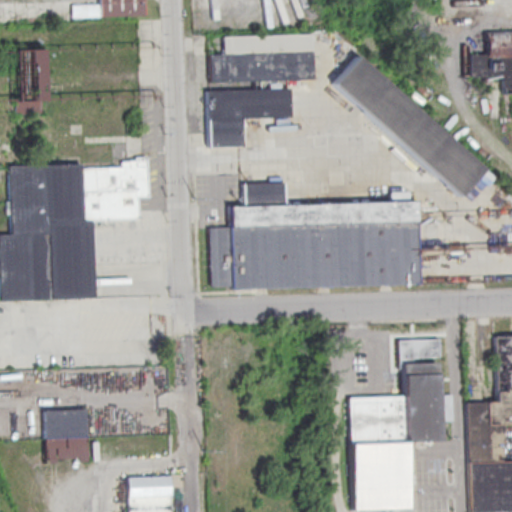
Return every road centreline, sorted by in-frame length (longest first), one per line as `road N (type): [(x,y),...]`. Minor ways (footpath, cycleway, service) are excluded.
road 1 (residential): [(189,511),(171,0)]
road 2 (residential): [(511,302),(181,313)]
